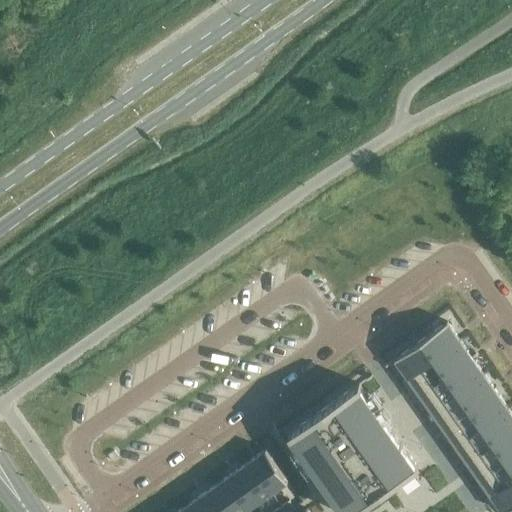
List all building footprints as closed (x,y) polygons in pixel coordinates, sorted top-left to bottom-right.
[(447,321),(421,340),(434,358),(460,339),(447,321)] [(460,339),(434,358),(446,375),(472,356),(460,339)] [(421,340),(395,358),(408,376),(434,358),(421,340)] [(472,356),(446,375),(458,392),(484,373),(472,356)] [(434,358),(408,376),(420,393),(446,375),(434,358)] [(484,373),(458,392),(470,409),(496,390),(484,373)] [(446,375),(420,393),(432,410),(458,392),(446,375)] [(359,383),(289,433),(344,511),(354,511),(418,467),(359,383)] [(496,390),(470,409),(482,426),(508,407),(496,390)] [(458,392),(432,410),(443,427),(470,409),(458,392)] [(511,412),(508,407),(482,426),(494,443),(511,429),(511,412)] [(470,409),(443,427),(455,444),(482,426),(470,409)] [(482,426),(455,444),(467,461),(494,443),(482,426)] [(511,429),(494,443),(506,460),(511,455),(511,429)] [(494,443),(467,461),(479,478),(506,460),(494,443)] [(266,449),(249,461),(271,492),(288,481),(266,449)] [(511,468),(506,460),(479,478),(491,495),(511,480),(511,468)] [(249,461),(234,472),(256,503),(271,492),(249,461)] [(234,472),(218,483),(238,511),(243,511),(256,503),(234,472)] [(511,480),(491,495),(503,511),(505,511),(511,508),(511,507),(511,480)] [(238,511),(218,483),(202,494),(214,511),(238,511)] [(214,511),(202,494),(187,505),(191,511),(214,511)] [(290,500),(281,506),(285,511),(289,511),(295,508),(290,500)]
